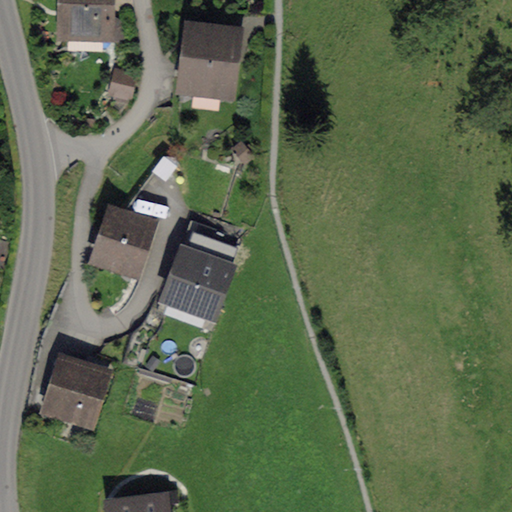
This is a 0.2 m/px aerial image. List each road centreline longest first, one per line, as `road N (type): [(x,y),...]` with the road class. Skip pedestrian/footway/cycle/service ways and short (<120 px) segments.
road 1 (tertiary): [(37,145),(42,226),(6,417),(6,511)]
road 2 (residential): [(107,333),(91,331),(81,314),(87,176),(76,152)]
road 3 (residential): [(142,0),(156,91),(105,148),(76,152)]
road 4 (tertiary): [(1,0),(37,145)]
road 5 (residential): [(107,333),(135,298),(171,208)]
